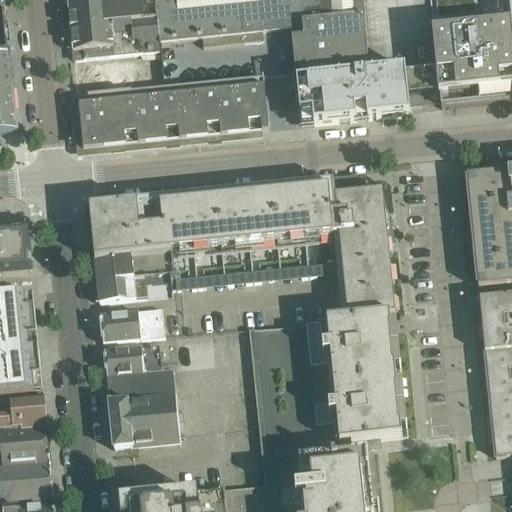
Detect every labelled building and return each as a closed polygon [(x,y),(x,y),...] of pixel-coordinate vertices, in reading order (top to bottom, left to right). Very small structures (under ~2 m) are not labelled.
[(157,21),(154,0),(127,0),(129,11),(110,13),(109,1),(68,5),(70,30),(157,21)] [(154,0),(157,21),(160,46),(202,42),(203,51),(264,44),(263,36),(283,34),(283,36),(290,42),(364,34),(360,0),(154,0)] [(511,0),(360,0),(364,34),(290,42),(292,43),(295,77),(315,75),(316,82),(296,84),(300,117),(312,116),(314,128),(356,124),(355,111),(366,110),(367,122),(410,118),(409,111),(421,109),(416,63),(426,62),(429,96),(439,95),(441,111),(511,103),(511,0)] [(157,21),(70,30),(74,63),(140,57),(161,55),(160,46),(157,21)] [(0,90),(12,89),(12,87),(11,87),(10,76),(3,77),(1,60),(9,59),(8,53),(7,53),(0,53),(0,90)] [(74,63),(78,99),(88,98),(144,92),(140,57),(74,63)] [(269,134),(263,80),(144,92),(88,98),(89,106),(79,107),(83,153),(249,136),(249,132),(261,130),(262,135),(269,134)] [(12,89),(0,90),(0,112),(14,111),(12,89)] [(0,136),(16,135),(14,111),(0,112),(0,136)] [(511,174),(467,179),(478,290),(511,287),(511,174)] [(208,200),(90,211),(95,264),(171,256),(171,257),(173,257),(332,242),(336,273),(343,272),(348,323),(387,319),(390,319),(389,317),(394,316),(394,318),(396,318),(389,250),(388,245),(387,234),(386,227),(385,218),(384,201),(383,195),(363,197),(362,187),(361,184),(359,185),(359,184),(336,186),(336,188),(339,188),(339,191),(317,193),(317,190),(319,190),(319,188),(280,192),(281,194),(283,193),(283,197),(261,199),(261,196),(263,195),(263,194),(225,198),(225,199),(227,199),(228,203),(206,205),(205,201),(208,201),(208,200)] [(0,278),(30,275),(27,234),(0,237),(0,278)] [(171,256),(95,264),(97,285),(170,278),(173,278),(171,257),(171,256)] [(308,267),(300,268),(301,282),(309,281),(308,267)] [(316,267),(308,267),(309,281),(317,280),(316,267)] [(260,272),(252,273),(253,286),(261,286),(260,272)] [(252,273),(244,274),(245,287),(253,286),(252,273)] [(170,278),(97,285),(99,307),(148,302),(146,290),(171,287),(170,278)] [(204,278),(197,279),(199,292),(206,292),(204,278)] [(197,279),(190,279),(192,293),(199,292),(197,279)] [(33,297),(0,300),(0,399),(7,398),(23,397),(43,395),(39,363),(34,312),(33,297)] [(511,459),(511,299),(479,303),(496,461),(511,459)] [(103,347),(165,341),(162,313),(100,319),(103,347)] [(196,495),(120,503),(120,511),(379,511),(373,455),(373,454),(367,455),(366,444),(408,440),(398,336),(397,332),(396,332),(396,333),(391,334),(391,332),(389,332),(387,319),(348,323),(327,325),(327,326),(249,334),(265,488),(196,495)] [(161,375),(161,374),(159,351),(142,352),(142,351),(104,354),(107,379),(161,375)] [(173,373),(161,374),(161,375),(107,379),(109,406),(176,399),(173,373)] [(28,431),(46,430),(43,399),(9,402),(11,415),(0,415),(0,432),(28,429),(28,431)] [(176,399),(109,406),(114,452),(181,446),(176,399)] [(46,430),(28,431),(0,434),(0,453),(1,454),(3,471),(50,466),(46,430)] [(0,474),(0,486),(14,485),(16,505),(53,501),(50,470),(0,474)]
